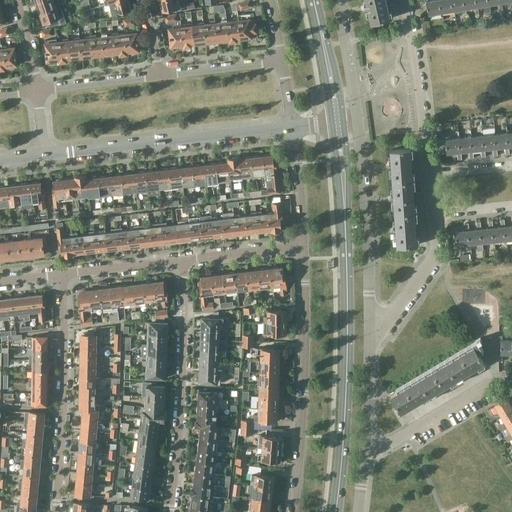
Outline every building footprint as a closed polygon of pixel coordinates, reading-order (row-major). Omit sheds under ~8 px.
[(40,13),(60,6),(58,0),(44,0),(36,3),(38,7),(37,9),(38,12),(40,13)] [(80,0),(84,11),(95,8),(100,6),(99,2),(96,3),(95,0),(80,0)] [(118,14),(128,11),(131,10),(131,8),(132,8),(130,1),(129,1),(128,0),(124,0),(105,5),(104,5),(106,11),(108,10),(109,13),(108,13),(108,16),(117,14),(117,15),(118,14)] [(165,0),(160,1),(160,3),(159,4),(161,11),(162,11),(163,13),(176,10),(178,10),(178,9),(186,8),(185,2),(183,2),(182,0),(165,0)] [(240,11),(252,7),(252,6),(249,0),(238,4),(240,11)] [(391,19),(386,0),(365,0),(371,23),(391,19)] [(428,16),(440,14),(438,0),(434,0),(426,1),(428,16)] [(438,0),(440,14),(452,12),(450,0),(438,0)] [(450,0),(452,12),(464,10),(462,0),(450,0)] [(462,0),(464,10),(476,8),(474,0),(462,0)] [(486,0),(474,0),(476,8),(484,6),(485,13),(491,12),(490,6),(488,6),(486,0)] [(511,8),(511,1),(511,2),(511,0),(499,0),(500,4),(507,3),(508,9),(511,8)] [(223,4),(213,6),(214,12),(220,11),(222,23),(227,22),(225,9),(223,4)] [(60,6),(40,13),(41,18),(41,19),(42,22),(43,23),(44,24),(48,23),(49,27),(61,24),(66,23),(64,17),(60,6)] [(96,13),(95,8),(84,11),(87,21),(95,20),(94,14),(96,13)] [(179,46),(183,46),(181,25),(180,21),(178,21),(176,14),(165,17),(166,23),(168,23),(169,29),(171,47),(173,47),(174,48),(178,48),(179,46)] [(238,18),(237,18),(240,39),(241,39),(243,40),(245,40),(246,38),(256,37),(256,32),(257,32),(256,23),(254,24),(254,19),(253,14),(238,16),(238,18)] [(133,17),(123,20),(125,27),(135,24),(133,17)] [(227,22),(229,40),(230,40),(230,42),(237,42),(236,39),(240,39),(237,18),(233,19),(234,21),(227,22)] [(213,42),(218,42),(216,24),(215,24),(215,21),(210,21),(211,24),(204,25),(206,43),(207,43),(208,44),(212,44),(213,42)] [(199,26),(193,26),(195,44),(196,44),(197,46),(201,45),(202,43),(206,43),(204,25),(203,22),(199,23),(199,26)] [(224,41),(226,40),(229,40),(227,22),(222,23),(216,24),(218,42),(219,41),(220,43),(224,42),(224,41)] [(192,23),(181,25),(183,46),(184,46),(184,48),(191,47),(191,45),(195,44),(193,26),(192,23)] [(7,27),(0,29),(0,36),(9,34),(7,27)] [(51,29),(42,31),(43,38),(53,35),(51,29)] [(125,31),(125,34),(128,52),(131,51),(133,53),(137,53),(137,51),(139,51),(137,33),(131,33),(131,31),(125,31)] [(119,32),(113,33),(116,53),(120,53),(120,55),(127,55),(126,52),(128,52),(125,34),(119,35),(119,32)] [(102,37),(105,55),(109,54),(110,56),(114,55),(115,54),(116,53),(113,33),(102,34),(102,37)] [(91,35),(91,38),(94,56),(97,56),(98,57),(102,57),(103,55),(105,55),(102,37),(97,37),(96,35),(91,35)] [(85,36),(79,37),(82,58),(83,57),(84,59),(88,59),(89,57),(94,56),(91,38),(85,39),(85,36)] [(68,41),(71,59),(72,59),(73,60),(77,60),(77,58),(82,58),(79,37),(74,37),(74,40),(68,41)] [(57,45),(59,60),(60,60),(60,62),(67,62),(66,59),(71,59),(68,41),(68,38),(62,39),(63,41),(57,42),(57,45)] [(51,43),(45,44),(47,62),(49,61),(50,63),(54,63),(55,61),(59,60),(57,45),(57,42),(57,40),(51,40),(51,43)] [(13,67),(14,65),(15,65),(13,47),(6,48),(6,45),(1,46),(4,67),(8,67),(9,68),(13,67)] [(495,149),(497,149),(505,148),(506,155),(510,154),(509,148),(507,148),(505,133),(493,135),(495,149)] [(483,150),(485,150),(493,149),(494,156),(498,156),(497,149),(495,149),(493,135),(481,136),(483,150)] [(471,152),(473,151),(481,151),(482,157),(486,157),(485,150),(483,150),(481,136),(469,137),(471,152)] [(459,153),(461,153),(469,152),(470,159),(474,158),(473,151),(471,152),(469,137),(457,139),(459,153)] [(462,159),(461,153),(459,153),(457,139),(445,140),(447,154),(457,153),(458,160),(462,159)] [(391,150),(392,164),(393,182),(413,181),(411,148),(391,150)] [(270,156),(270,155),(264,155),(264,156),(262,157),(265,175),(267,189),(268,189),(269,194),(280,193),(276,161),(274,161),(273,155),(270,156)] [(253,176),(265,175),(262,157),(258,157),(258,156),(251,157),(253,176)] [(231,179),(241,177),(239,159),(239,157),(228,158),(229,163),(228,163),(230,180),(231,180),(231,179)] [(253,176),(251,157),(244,158),(245,159),(239,159),(241,177),(253,176)] [(230,180),(228,163),(223,163),(223,162),(216,163),(218,182),(230,180)] [(210,165),(205,165),(206,183),(218,182),(216,163),(209,164),(210,165)] [(195,184),(206,183),(205,165),(200,166),(199,165),(193,166),(195,184)] [(195,184),(193,166),(186,167),(186,168),(181,168),(183,186),(195,184)] [(183,186),(181,168),(176,169),(176,168),(169,169),(171,187),(183,186)] [(171,187),(169,169),(162,169),(163,170),(158,171),(160,189),(171,187)] [(148,190),(146,171),(139,172),(139,173),(134,174),(136,191),(148,190)] [(160,189),(158,171),(152,172),(152,171),(146,171),(148,190),(160,189)] [(136,191),(134,174),(129,175),(129,173),(122,174),(125,193),(136,191)] [(125,193),(122,174),(115,175),(115,176),(111,177),(113,194),(125,193)] [(89,197),(87,179),(86,180),(86,175),(75,177),(75,179),(77,197),(88,196),(88,197),(89,197)] [(113,194),(111,177),(105,177),(105,176),(99,177),(101,196),(113,194)] [(101,196),(99,177),(92,178),(92,179),(87,179),(89,197),(101,196)] [(77,197),(75,179),(70,179),(70,178),(63,179),(65,198),(77,197)] [(52,187),(54,207),(61,206),(60,199),(65,198),(63,179),(56,180),(57,181),(53,181),(54,187),(52,187)] [(415,213),(413,181),(393,182),(395,214),(415,213)] [(46,208),(44,188),(42,189),(41,183),(38,183),(38,182),(32,183),(32,184),(31,184),(33,202),(38,201),(39,209),(46,208)] [(33,202),(31,184),(26,185),(26,184),(20,184),(20,185),(19,185),(21,203),(33,202)] [(21,203),(19,185),(14,186),(14,185),(9,186),(9,187),(7,187),(9,205),(21,203)] [(0,205),(9,205),(7,187),(3,187),(3,186),(0,186),(0,205)] [(279,232),(280,230),(281,230),(281,229),(282,229),(282,223),(284,223),(281,203),(272,204),(273,213),(267,213),(269,230),(271,230),(271,231),(272,231),(274,232),(279,232)] [(103,206),(103,208),(104,213),(115,212),(114,206),(111,207),(111,205),(103,206)] [(222,214),(223,219),(225,237),(230,237),(232,235),(237,234),(234,215),(234,212),(222,214)] [(256,213),(258,232),(269,230),(267,213),(260,214),(260,212),(256,213)] [(252,215),(245,216),(247,235),(252,234),(254,232),(258,232),(256,213),(251,213),(252,215)] [(417,245),(415,213),(395,214),(398,246),(417,245)] [(243,235),(247,235),(245,216),(239,217),(238,215),(234,215),(237,234),(241,234),(243,235)] [(208,220),(201,221),(203,240),(208,239),(209,238),(214,237),(211,218),(207,219),(208,220)] [(221,238),(225,237),(223,219),(215,219),(215,218),(211,218),(214,237),(219,236),(221,238)] [(493,242),(505,241),(503,227),(505,226),(504,219),(500,220),(501,227),(493,228),(491,228),(493,242)] [(199,241),(203,240),(201,221),(193,222),(193,220),(189,221),(191,239),(196,239),(199,241)] [(185,223),(173,224),(174,242),(180,241),(180,243),(185,242),(187,240),(191,239),(189,221),(185,221),(185,223)] [(481,243),(483,243),(493,242),(491,228),(493,228),(493,221),(488,221),(489,228),(481,229),(479,229),(481,243)] [(56,223),(59,249),(61,249),(62,255),(63,255),(64,256),(64,257),(72,256),(72,255),(73,255),(73,254),(74,254),(72,237),(71,233),(64,233),(63,222),(56,223)] [(483,250),(483,243),(481,243),(479,229),(481,229),(481,222),(477,222),(477,229),(470,230),(467,230),(469,245),(470,245),(476,244),(477,251),(483,250)] [(175,244),(174,242),(173,224),(165,225),(165,223),(161,223),(161,224),(163,243),(168,242),(170,244),(175,244)] [(467,230),(470,230),(469,223),(464,224),(465,230),(455,231),(456,246),(464,245),(465,252),(471,252),(470,245),(469,245),(467,230)] [(150,225),(150,227),(152,246),(157,246),(158,244),(163,243),(161,224),(150,225)] [(505,241),(511,240),(511,225),(505,226),(503,227),(505,241)] [(135,229),(128,230),(130,249),(134,248),(136,246),(141,246),(139,227),(134,227),(135,229)] [(139,227),(141,246),(146,245),(148,247),(152,246),(150,227),(142,228),(142,227),(139,227)] [(126,249),(130,249),(128,230),(121,231),(121,229),(116,230),(119,248),(124,248),(126,249)] [(112,232),(106,232),(108,251),(112,251),(114,249),(119,248),(116,230),(112,230),(112,232)] [(78,232),(71,233),(72,237),(74,254),(79,253),(81,255),(85,254),(83,235),(79,236),(78,232)] [(90,234),(83,235),(85,254),(90,253),(91,252),(97,251),(94,232),(90,233),(90,234)] [(103,252),(108,251),(106,232),(98,233),(98,232),(94,232),(97,251),(102,250),(103,252)] [(33,256),(44,254),(43,246),(47,246),(46,238),(42,238),(42,237),(18,240),(20,257),(30,256),(30,257),(33,257),(33,256)] [(18,240),(0,242),(0,259),(8,258),(8,260),(11,259),(11,258),(20,257),(18,240)] [(282,268),(278,268),(278,267),(272,268),(272,269),(270,269),(272,287),(279,286),(280,294),(286,293),(285,290),(287,290),(285,273),(283,273),(282,268)] [(253,271),(246,272),(248,290),(260,288),(258,269),(253,270),(253,271)] [(264,269),(258,269),(260,288),(272,287),(270,269),(264,270),(264,269)] [(246,272),(241,273),(240,271),(234,272),(237,291),(248,290),(246,272)] [(229,273),(229,274),(223,275),(225,293),(237,291),(234,272),(229,273)] [(223,275),(217,275),(217,274),(211,275),(213,294),(225,293),(223,275)] [(206,277),(201,277),(201,280),(199,280),(201,294),(200,294),(200,296),(201,296),(203,310),(214,309),(213,302),(207,303),(206,295),(213,294),(211,275),(205,276),(206,277)] [(167,299),(168,299),(168,297),(166,284),(164,284),(164,281),(154,282),(154,283),(156,300),(162,300),(163,307),(168,306),(167,299)] [(149,282),(143,283),(145,302),(152,301),(152,303),(157,303),(156,300),(154,283),(149,283),(149,282)] [(145,302),(143,283),(138,284),(138,285),(132,285),(134,305),(139,305),(139,303),(145,302)] [(134,305),(132,285),(129,286),(129,285),(121,286),(123,305),(130,304),(130,306),(134,305)] [(123,305),(121,286),(116,286),(116,287),(110,288),(113,308),(117,307),(117,305),(123,305)] [(94,290),(89,291),(91,311),(95,310),(95,308),(101,307),(99,288),(94,289),(94,290)] [(113,308),(110,288),(105,289),(105,288),(99,288),(101,307),(102,309),(113,308)] [(78,295),(79,308),(79,310),(80,318),(81,318),(81,325),(97,323),(96,316),(86,317),(86,311),(91,311),(89,291),(89,290),(80,291),(80,295),(78,295)] [(42,295),(33,296),(34,312),(37,312),(38,321),(46,321),(44,301),(43,301),(42,295)] [(29,312),(34,312),(33,296),(22,298),(24,317),(24,320),(30,320),(29,312)] [(24,317),(22,298),(12,299),(14,314),(19,314),(19,318),(24,317)] [(8,315),(14,314),(12,299),(1,300),(4,320),(8,319),(8,315)] [(168,309),(158,310),(158,317),(165,316),(168,316),(168,309)] [(267,322),(287,323),(287,316),(286,316),(286,311),(280,311),(280,309),(274,309),(274,311),(264,311),(264,317),(267,317),(267,322)] [(165,316),(158,317),(152,318),(152,322),(149,322),(149,328),(148,328),(147,334),(148,334),(167,335),(167,330),(168,329),(168,325),(167,324),(167,323),(165,323),(165,316)] [(223,319),(203,318),(202,320),(201,320),(201,327),(202,327),(202,328),(219,329),(219,325),(222,325),(223,319)] [(287,330),(287,323),(267,322),(264,322),(264,335),(274,335),(274,336),(280,336),(280,335),(286,335),(286,330),(287,330)] [(200,333),(200,339),(219,340),(219,334),(224,334),(224,330),(219,329),(202,328),(202,333),(200,333)] [(499,340),(501,340),(501,354),(499,354),(499,361),(502,361),(502,354),(510,354),(511,354),(511,340),(505,340),(505,336),(502,336),(502,332),(499,332),(499,340)] [(82,334),(81,345),(100,346),(100,341),(96,341),(96,335),(89,334),(89,333),(83,333),(83,334),(82,334)] [(167,335),(148,334),(148,339),(147,339),(147,345),(148,345),(166,346),(167,340),(168,339),(168,336),(167,335)] [(48,348),(48,337),(28,337),(27,348),(31,348),(48,348)] [(482,341),(480,338),(480,337),(476,340),(477,341),(472,344),(473,346),(442,365),(441,363),(438,365),(439,366),(391,395),(401,412),(484,363),(479,354),(483,351),(479,343),(482,341)] [(201,350),(225,351),(227,351),(227,347),(218,346),(219,340),(200,339),(200,346),(201,346),(201,350)] [(80,350),(79,356),(96,356),(96,351),(100,351),(100,346),(81,345),(81,350),(80,350)] [(146,355),(147,356),(166,357),(166,351),(168,350),(168,347),(166,346),(148,345),(148,350),(147,350),(146,355)] [(48,360),(48,348),(31,348),(31,355),(29,355),(29,360),(48,360)] [(260,354),(260,361),(280,362),(280,354),(279,354),(279,349),(274,349),(274,348),(267,348),(267,349),(257,349),(257,354),(260,354)] [(199,361),(218,362),(220,362),(221,355),(225,356),(225,351),(201,350),(201,354),(199,354),(199,361)] [(96,362),(96,356),(79,356),(79,363),(81,363),(81,367),(99,367),(99,362),(96,362)] [(166,357),(147,356),(147,361),(142,361),(141,366),(147,366),(166,367),(166,362),(167,361),(167,358),(166,357)] [(31,364),(31,371),(47,371),(48,360),(29,360),(29,364),(31,364)] [(200,372),(217,373),(222,373),(222,368),(217,368),(218,362),(199,361),(199,368),(200,368),(200,372)] [(259,373),(278,374),(279,368),(280,369),(280,362),(260,361),(259,373)] [(166,367),(147,366),(147,372),(146,372),(146,377),(165,378),(165,373),(167,372),(167,369),(166,368),(166,367)] [(79,371),(79,377),(95,378),(96,372),(99,372),(99,367),(81,367),(81,371),(79,371)] [(29,377),(29,383),(47,383),(47,371),(31,371),(31,378),(29,377)] [(217,373),(200,372),(200,373),(199,373),(198,380),(200,381),(200,383),(220,383),(220,380),(217,379),(217,373)] [(257,377),(257,385),(279,386),(279,378),(278,378),(278,374),(259,373),(259,377),(257,377)] [(95,383),(95,378),(79,377),(79,383),(81,383),(80,388),(99,388),(99,383),(95,383)] [(31,386),(31,394),(47,394),(47,383),(29,383),(29,386),(31,386)] [(147,385),(146,397),(165,399),(165,397),(166,397),(166,391),(165,391),(165,386),(147,385)] [(258,397),(277,398),(278,392),(279,392),(279,386),(257,385),(257,391),(259,391),(258,397)] [(99,393),(99,388),(80,388),(80,392),(79,392),(78,398),(95,399),(95,393),(99,393)] [(199,398),(199,403),(218,403),(219,398),(216,398),(216,392),(200,391),(199,392),(198,394),(198,397),(199,398)] [(47,394),(31,394),(31,400),(28,400),(28,405),(47,405),(47,394)] [(147,408),(164,410),(164,408),(165,408),(165,402),(164,402),(165,399),(146,397),(146,408),(147,408)] [(258,397),(258,409),(278,410),(278,402),(277,402),(277,398),(258,397)] [(80,409),(83,409),(99,409),(99,404),(95,405),(95,399),(78,398),(78,405),(80,405),(80,409)] [(511,406),(511,407),(506,398),(494,405),(498,412),(492,416),(496,421),(502,418),(501,416),(511,408),(511,406)] [(218,403),(199,403),(199,408),(197,409),(197,413),(198,414),(218,414),(218,403)] [(143,408),(141,419),(160,421),(165,421),(165,418),(166,418),(167,412),(165,412),(165,411),(164,411),(164,410),(147,408),(146,408),(143,408)] [(511,408),(501,416),(502,418),(504,422),(498,426),(502,431),(508,428),(507,426),(511,422),(511,408)] [(81,413),(81,420),(98,422),(99,415),(102,416),(102,411),(99,410),(99,409),(83,409),(83,413),(81,413)] [(278,416),(278,410),(258,409),(257,414),(254,414),(254,420),(265,421),(265,422),(271,422),(271,421),(277,421),(277,416),(278,416)] [(25,417),(25,422),(44,424),(45,413),(26,411),(25,417)] [(196,426),(202,427),(215,428),(215,426),(216,422),(218,422),(218,414),(198,414),(198,421),(196,421),(196,426)] [(160,428),(160,421),(141,419),(140,430),(158,432),(158,428),(160,428)] [(240,428),(252,428),(252,420),(241,419),(240,428)] [(98,427),(98,422),(81,420),(80,426),(82,426),(81,430),(100,432),(101,427),(98,427)] [(28,427),(28,433),(44,434),(45,428),(43,428),(44,424),(25,422),(24,426),(28,427)] [(200,437),(200,438),(218,440),(219,434),(220,426),(215,426),(215,428),(202,427),(201,431),(199,432),(198,436),(200,437)] [(79,434),(79,441),(96,443),(97,436),(100,437),(100,432),(81,430),(81,434),(79,434)] [(140,430),(138,441),(157,443),(158,438),(157,437),(158,432),(140,430)] [(44,441),(44,434),(28,433),(27,438),(23,438),(23,443),(41,445),(42,440),(44,441)] [(262,442),(262,448),(282,450),(282,442),(281,442),(282,437),(276,437),(276,436),(270,435),(269,436),(266,436),(266,435),(259,435),(258,442),(262,442)] [(218,440),(200,438),(200,443),(198,443),(197,447),(199,448),(217,451),(218,440)] [(96,448),(96,443),(79,441),(78,447),(80,447),(79,451),(98,453),(99,448),(96,448)] [(137,452),(155,455),(156,450),(157,450),(157,443),(138,441),(137,452)] [(26,447),(26,454),(42,455),(43,449),(41,449),(41,445),(23,443),(22,447),(26,447)] [(196,458),(198,460),(215,462),(217,451),(199,448),(198,454),(196,454),(196,458)] [(282,450),(262,448),(261,454),(258,453),(258,460),(268,460),(268,461),(274,462),(274,461),(280,462),(280,456),(281,456),(282,450)] [(77,455),(77,461),(94,463),(95,457),(98,458),(98,453),(79,451),(79,455),(77,455)] [(137,452),(135,464),(155,466),(155,460),(154,459),(155,455),(137,452)] [(41,461),(42,455),(26,454),(25,459),(21,459),(21,464),(40,466),(40,461),(41,461)] [(217,462),(215,462),(198,460),(197,465),(195,466),(194,470),(196,471),(214,473),(215,474),(217,462)] [(78,468),(77,472),(96,474),(97,469),(94,469),(94,463),(77,461),(76,468),(78,468)] [(20,474),(24,475),(40,476),(41,470),(39,469),(40,466),(21,464),(20,468),(20,474)] [(154,472),(155,466),(135,464),(134,475),(152,477),(153,472),(154,472)] [(193,481),(195,483),(213,485),(213,479),(214,473),(196,471),(195,477),(193,478),(193,481)] [(96,474),(77,472),(77,477),(75,477),(75,482),(92,484),(93,479),(96,479),(96,474)] [(252,486),(273,489),(274,481),(273,481),(274,476),(268,475),(268,474),(262,473),(262,474),(252,473),(251,480),(253,480),(252,486)] [(40,482),(40,476),(24,475),(24,480),(19,480),(19,485),(38,487),(38,482),(40,482)] [(134,475),(132,486),(152,489),(153,482),(151,482),(152,477),(134,475)] [(92,484),(75,482),(74,489),(76,489),(75,495),(95,497),(95,491),(92,490),(92,484)] [(229,487),(213,485),(195,483),(194,488),(192,488),(191,494),(193,494),(211,496),(213,496),(214,489),(228,491),(229,487)] [(23,490),(22,496),(38,497),(39,490),(37,490),(38,487),(19,485),(18,489),(23,490)] [(131,497),(149,499),(149,494),(151,494),(152,489),(132,486),(131,497)] [(272,495),(273,489),(252,486),(252,493),(250,492),(249,497),(251,498),(270,501),(271,495),(272,495)] [(190,500),(190,506),(210,508),(211,496),(193,494),(193,500),(190,500)] [(38,503),(38,497),(22,496),(22,501),(17,501),(17,506),(36,507),(36,503),(38,503)] [(251,498),(250,509),(268,511),(269,511),(271,505),(270,505),(270,501),(251,498)] [(73,507),(72,511),(89,511),(89,510),(92,511),(93,504),(75,502),(74,507),(73,507)]
